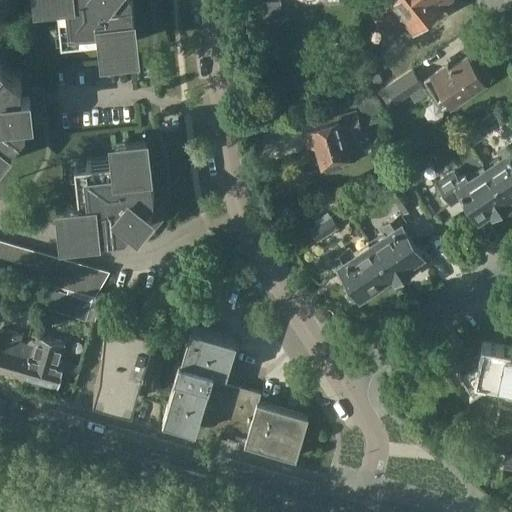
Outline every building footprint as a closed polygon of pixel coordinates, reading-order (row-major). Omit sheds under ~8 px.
[(57,0),(62,36),(62,38),(103,34),(105,45),(135,42),(132,16),(135,16),(133,0),(57,0)] [(369,0),(367,2),(379,18),(394,36),(412,22),(414,24),(440,4),(438,1),(440,0),(369,0)] [(261,1),(261,26),(282,26),(282,1),(261,1)] [(449,103),(485,80),(484,77),(485,75),(480,67),(477,67),(470,54),(452,65),(450,66),(448,63),(426,78),(434,91),(439,88),(449,103)] [(0,155),(7,147),(9,149),(26,127),(25,116),(41,114),(39,92),(23,93),(21,82),(0,64),(0,155)] [(388,107),(424,84),(412,66),(377,89),(388,107)] [(357,98),(360,111),(327,120),(328,122),(303,129),(308,146),(317,143),(325,170),(342,165),(340,159),(349,156),(343,135),(362,129),(361,125),(384,119),(377,93),(357,98)] [(499,108),(478,121),(485,132),(506,119),(499,108)] [(501,156),(487,165),(510,201),(511,199),(511,140),(497,150),(501,156)] [(146,142),(117,145),(115,145),(117,157),(75,161),(80,202),(68,204),(72,234),(97,231),(98,234),(125,231),(133,222),(145,232),(159,214),(147,204),(154,195),(151,168),(149,168),(146,142)] [(414,165),(405,171),(414,186),(423,180),(414,165)] [(511,203),(510,201),(487,165),(468,177),(465,173),(459,177),(455,170),(437,181),(451,203),(464,194),(479,218),(492,210),(494,214),(496,213),(501,214),(509,209),(509,204),(511,203)] [(404,182),(390,191),(403,212),(418,202),(404,182)] [(383,234),(371,242),(395,280),(398,279),(402,279),(409,275),(409,271),(412,269),(409,264),(423,255),(406,229),(408,227),(400,214),(379,227),(383,234)] [(318,240),(338,227),(331,216),(311,229),(318,240)] [(0,269),(1,270),(14,247),(4,242),(3,244),(0,249),(0,269)] [(391,282),(395,280),(371,242),(354,252),(350,247),(331,259),(339,272),(342,270),(353,287),(352,288),(351,290),(350,292),(351,295),(353,297),(356,298),(358,297),(377,285),(380,289),(391,282)] [(15,245),(14,247),(1,270),(13,273),(26,251),(15,245)] [(25,276),(37,254),(27,248),(26,251),(13,273),(25,276)] [(39,252),(37,254),(25,276),(36,280),(49,257),(39,252)] [(48,283),(60,261),(50,255),(49,257),(36,280),(48,283)] [(62,258),(60,261),(48,283),(59,286),(72,264),(62,258)] [(73,262),(72,264),(59,286),(71,289),(84,267),(73,262)] [(85,265),(84,267),(71,289),(83,293),(95,271),(85,265)] [(83,293),(95,296),(109,272),(108,272),(106,274),(96,268),(95,271),(83,293)] [(49,288),(44,304),(85,315),(90,300),(49,288)] [(94,388),(133,399),(135,392),(139,375),(148,378),(160,336),(151,333),(155,319),(107,306),(103,343),(102,363),(94,388)] [(258,400),(261,391),(251,388),(250,389),(221,380),(224,370),(227,371),(236,338),(191,325),(188,334),(181,356),(179,356),(174,373),(176,374),(163,418),(196,428),(199,418),(228,426),(227,430),(237,433),(238,429),(248,432),(245,441),(296,457),(308,415),(258,400)] [(0,331),(0,369),(25,376),(35,343),(36,343),(37,339),(41,328),(38,327),(34,341),(31,340),(27,343),(19,341),(21,334),(1,328),(0,331)] [(35,343),(25,376),(58,386),(59,384),(64,386),(69,368),(63,367),(66,354),(40,346),(45,329),(41,328),(37,339),(36,343),(35,343)] [(470,357),(454,367),(458,372),(473,395),(469,397),(470,399),(465,402),(473,413),(472,419),(497,424),(501,406),(511,408),(511,346),(483,341),(481,350),(471,356),(470,357)] [(13,494),(0,489),(0,511),(18,511),(21,500),(12,497),(13,494)]
